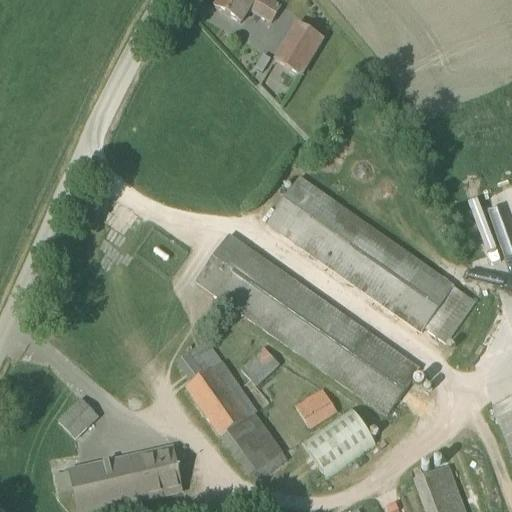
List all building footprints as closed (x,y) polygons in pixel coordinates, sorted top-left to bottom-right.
[(220,0),(215,10),(241,25),(255,0),(220,0)] [(302,78),(323,43),(296,26),(275,61),(302,78)] [(477,303),(300,180),(267,226),(420,335),(424,330),(447,346),(477,303)] [(417,371),(276,273),(228,238),(196,284),(212,296),(259,328),(386,416),(417,371)] [(177,363),(177,365),(192,386),(186,391),(248,479),(283,455),(255,416),(257,414),(207,342),(177,363)] [(255,387),(279,366),(263,349),(240,371),(255,387)] [(311,430),(337,415),(323,392),(297,407),(311,430)] [(511,400),(491,409),(511,465),(511,400)] [(81,402),(58,424),(75,442),(98,419),(81,402)] [(325,481),(374,447),(349,410),(300,444),(325,481)] [(172,450),(70,473),(77,511),(112,511),(182,494),(172,450)] [(464,511),(449,468),(414,481),(425,511),(464,511)]
